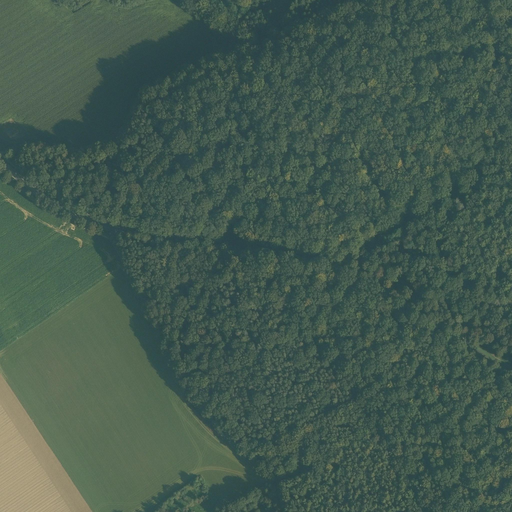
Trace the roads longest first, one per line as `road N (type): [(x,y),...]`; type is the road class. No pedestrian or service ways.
road 1 (secondary): [(511,376),(338,265),(113,228),(75,214),(0,160)]
road 2 (track): [(341,262),(511,157)]
